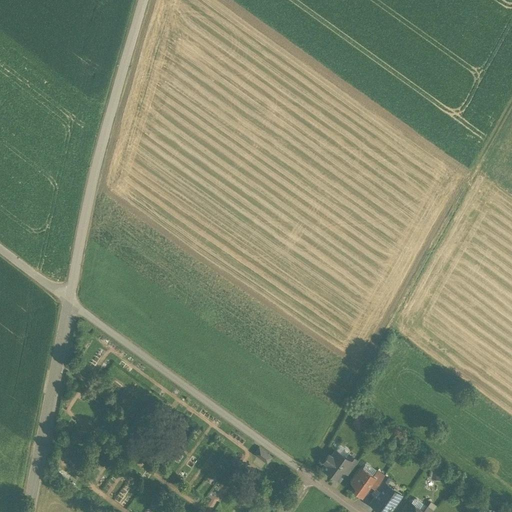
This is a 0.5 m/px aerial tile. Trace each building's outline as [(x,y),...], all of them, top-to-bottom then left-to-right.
[(271,457),(259,448),(254,454),(266,463),(271,457)] [(335,450),(331,455),(329,454),(323,461),(326,463),(322,468),(336,477),(342,469),(343,468),(340,466),(346,458),(345,458),(335,450)] [(357,461),(348,454),(345,458),(346,458),(340,466),(343,468),(342,469),(348,474),(357,461)] [(373,475),(362,467),(360,468),(350,481),(355,487),(353,490),(361,496),(369,485),(375,477),(373,475)] [(441,471),(434,469),(432,477),(439,478),(441,471)] [(384,475),(377,470),(373,475),(375,477),(369,485),(374,489),(384,475)] [(389,479),(384,475),(374,489),(371,493),(376,497),(385,484),(389,479)] [(376,497),(371,503),(383,511),(386,511),(399,495),(392,490),(392,489),(385,484),(376,497)] [(423,511),(422,511),(409,502),(401,511),(423,511)]
